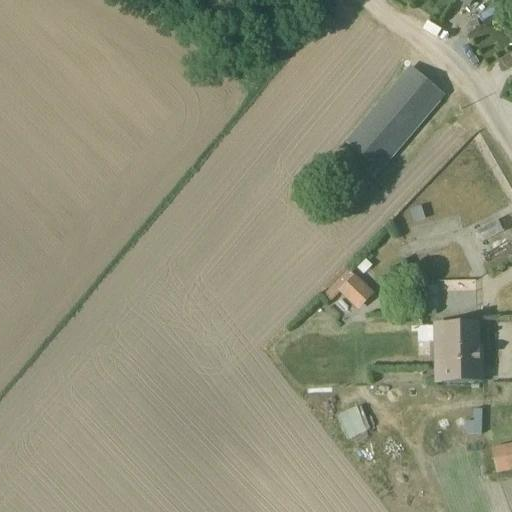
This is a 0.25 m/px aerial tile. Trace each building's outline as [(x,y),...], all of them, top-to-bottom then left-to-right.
[(456,0),(468,8),(473,0),(456,0)] [(346,143),(379,172),(442,99),(409,70),(346,143)] [(409,211),(413,225),(424,221),(420,208),(409,211)] [(458,213),(408,228),(417,255),(466,240),(458,213)] [(476,232),(481,244),(502,233),(496,222),(476,232)] [(347,272),(323,297),(329,303),(338,295),(356,313),(373,296),(354,277),(353,277),(347,272)] [(432,325),(433,385),(484,384),(483,348),(480,348),(479,324),(432,325)] [(356,410),(355,409),(335,418),(346,442),(350,441),(352,445),(366,438),(364,433),(368,431),(360,409),(356,410)] [(464,424),(464,435),(480,436),(481,411),(473,411),(473,424),(464,424)] [(511,445),(490,450),(492,460),(490,460),(491,466),(493,466),(494,472),(511,468),(511,445)]
